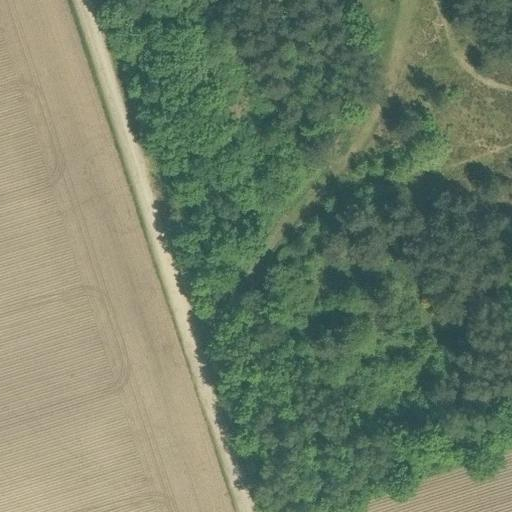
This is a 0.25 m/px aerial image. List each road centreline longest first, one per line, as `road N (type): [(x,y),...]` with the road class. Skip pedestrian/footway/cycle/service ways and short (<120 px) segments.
road 1 (track): [(246,511),(76,0)]
road 2 (track): [(190,338),(226,301),(285,208)]
